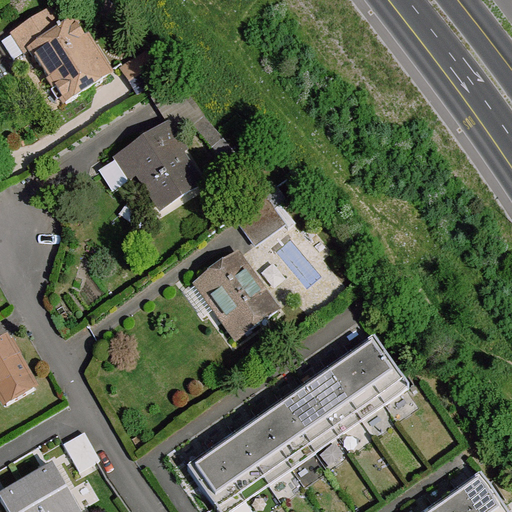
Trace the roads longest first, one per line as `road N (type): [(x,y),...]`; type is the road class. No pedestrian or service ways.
road 1 (residential): [(13,228),(26,294),(88,412),(154,511)]
road 2 (tertiary): [(390,0),(511,162)]
